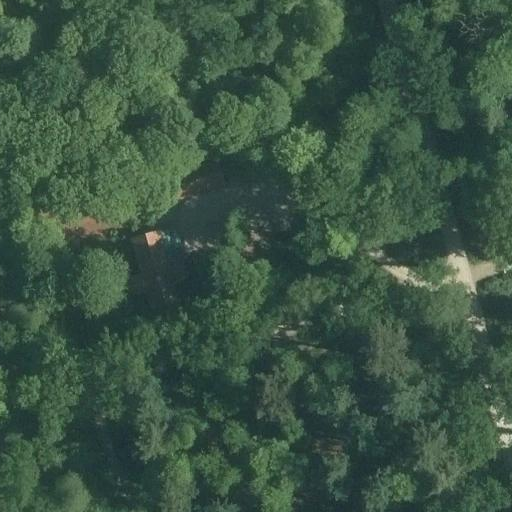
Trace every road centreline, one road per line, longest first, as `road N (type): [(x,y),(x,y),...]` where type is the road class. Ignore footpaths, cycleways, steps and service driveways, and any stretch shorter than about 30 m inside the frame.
road 1 (track): [(94,377),(464,275)]
road 2 (track): [(464,275),(386,0)]
road 3 (track): [(464,275),(511,453)]
road 4 (track): [(0,244),(94,377)]
